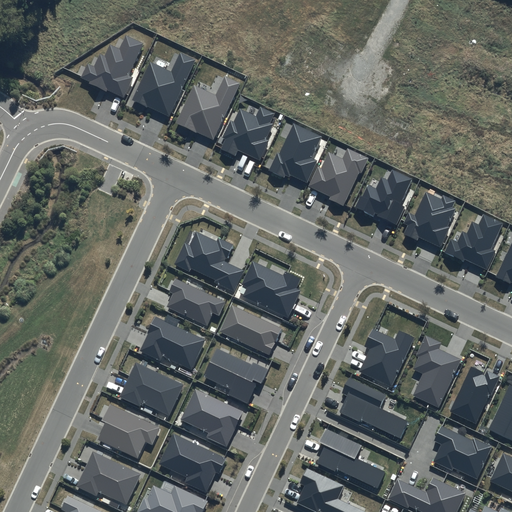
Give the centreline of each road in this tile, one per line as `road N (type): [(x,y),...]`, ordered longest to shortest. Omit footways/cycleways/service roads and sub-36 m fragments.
road 1 (residential): [(173,174),(16,511)]
road 2 (residential): [(362,263),(245,511)]
road 3 (residential): [(173,174),(362,263)]
road 4 (residential): [(362,263),(511,334)]
road 5 (residential): [(30,132),(70,125),(173,174)]
